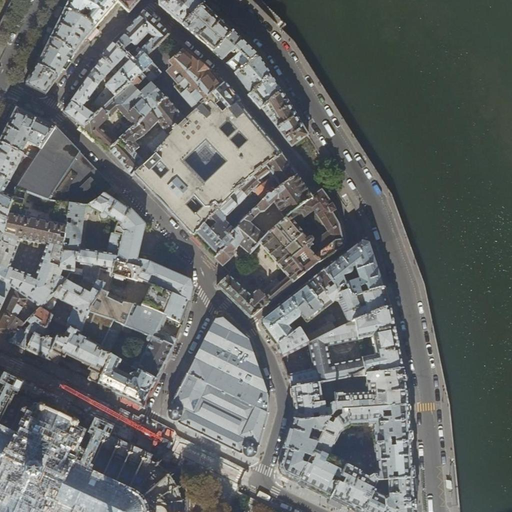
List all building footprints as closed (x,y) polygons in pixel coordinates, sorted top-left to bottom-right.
[(69,0),(65,9),(82,17),(85,11),(87,12),(90,12),(85,19),(95,28),(97,26),(118,2),(116,0),(69,0)] [(116,0),(118,2),(129,13),(131,11),(138,3),(138,2),(138,1),(136,0),(116,0)] [(182,26),(204,5),(199,0),(158,0),(159,6),(182,26)] [(211,12),(204,5),(182,26),(186,29),(189,32),(195,37),(207,48),(213,53),(233,33),(211,12)] [(59,20),(50,38),(65,46),(75,54),(83,43),(84,41),(95,28),(85,19),(82,17),(65,9),(59,20)] [(143,12),(129,28),(124,33),(123,35),(122,33),(112,43),(140,74),(141,75),(152,64),(161,54),(156,48),(169,35),(159,26),(143,12)] [(242,42),(233,33),(213,53),(221,60),(226,56),(228,59),(231,56),(229,54),(230,52),(234,56),(226,64),(236,72),(257,57),(254,54),(242,42)] [(45,48),(37,65),(48,70),(58,77),(68,63),(75,54),(65,46),(50,38),(45,48)] [(85,83),(79,91),(64,111),(64,113),(75,121),(83,128),(140,74),(112,43),(107,48),(100,57),(102,59),(98,64),(84,82),(85,83)] [(173,88),(194,111),(213,94),(219,88),(207,72),(205,71),(198,65),(182,52),(169,63),(173,68),(169,71),(169,75),(177,84),(173,88)] [(260,60),(257,57),(236,72),(234,74),(239,81),(244,87),(249,93),(247,96),(259,109),(260,108),(280,92),(274,83),(269,75),(268,74),(260,60)] [(105,145),(109,150),(116,143),(107,134),(98,127),(116,110),(131,124),(128,127),(130,130),(134,126),(135,126),(145,118),(145,116),(165,99),(165,98),(151,85),(141,94),(136,89),(141,83),(140,83),(143,79),(148,84),(149,83),(150,83),(160,73),(152,64),(141,75),(140,74),(83,128),(101,141),(105,145)] [(36,90),(45,94),(51,87),(58,77),(48,70),(37,65),(35,68),(27,85),(36,90)] [(222,85),(219,88),(213,94),(228,111),(238,102),(240,100),(236,96),(232,92),(228,87),(224,83),(222,85)] [(294,113),(280,92),(260,108),(264,112),(270,120),(274,125),(277,129),(286,139),(292,147),(305,137),(308,135),(294,113)] [(182,225),(192,235),(223,201),(281,154),(258,126),(245,111),(238,102),(228,111),(213,94),(194,111),(184,119),(184,120),(183,120),(175,127),(166,138),(153,153),(145,162),(144,162),(134,174),(137,177),(141,181),(147,188),(155,196),(164,205),(167,208),(175,217),(176,218),(182,225)] [(131,176),(134,174),(144,162),(145,162),(134,151),(139,147),(135,143),(157,122),(164,130),(147,146),(153,153),(166,138),(175,127),(183,120),(184,120),(184,119),(178,111),(179,109),(174,103),(172,104),(166,97),(165,98),(165,99),(145,116),(145,118),(135,126),(134,126),(130,130),(116,143),(109,150),(112,153),(118,160),(124,165),(128,172),(131,176)] [(7,125),(0,138),(0,143),(22,154),(27,143),(40,149),(56,128),(43,122),(38,119),(16,108),(7,125)] [(33,160),(22,178),(17,185),(15,189),(45,200),(49,201),(68,205),(87,206),(97,201),(104,194),(105,194),(112,187),(109,185),(96,171),(81,155),(80,153),(75,149),(56,128),(40,149),(36,156),(27,152),(25,156),(31,159),(33,160)] [(0,176),(17,185),(22,178),(14,173),(21,158),(29,162),(31,159),(25,156),(22,154),(0,143),(0,176)] [(192,235),(196,239),(204,247),(211,255),(214,258),(233,239),(230,236),(234,231),(233,230),(223,220),(252,191),(262,202),(269,195),(269,196),(296,176),(293,171),(289,166),(285,160),(281,154),(223,201),(192,235)] [(0,207),(8,211),(13,197),(4,192),(7,187),(15,191),(15,189),(17,185),(0,176),(0,207)] [(220,289),(250,318),(251,318),(278,295),(318,263),(318,264),(337,251),(342,247),(342,246),(339,229),(338,225),(334,217),(331,214),(336,211),(332,204),(331,204),(322,191),(318,194),(314,196),(311,198),(305,189),(296,176),(269,196),(269,195),(262,202),(233,230),(234,231),(230,236),(233,239),(214,258),(221,265),(233,256),(233,255),(234,255),(235,253),(236,252),(235,250),(239,245),(248,254),(259,243),(288,277),(280,284),(275,278),(261,290),(259,289),(258,289),(246,299),(225,278),(217,286),(220,289)] [(7,337),(12,339),(26,321),(41,308),(43,306),(56,294),(64,299),(73,286),(79,275),(58,269),(63,246),(65,226),(68,205),(49,201),(45,200),(15,189),(15,191),(14,193),(11,191),(9,194),(14,196),(13,197),(8,211),(7,214),(3,233),(2,237),(0,242),(0,275),(12,283),(12,272),(13,269),(10,268),(20,240),(47,245),(35,277),(26,274),(23,282),(16,290),(7,311),(0,324),(0,331),(3,334),(7,337)] [(63,246),(58,269),(79,275),(83,277),(96,283),(100,270),(112,273),(115,262),(121,236),(113,235),(112,235),(107,254),(79,249),(84,213),(90,213),(92,209),(101,214),(100,217),(101,219),(104,221),(107,217),(118,222),(118,221),(121,223),(130,210),(132,208),(120,195),(115,202),(112,200),(108,197),(105,194),(104,194),(97,201),(87,206),(68,205),(65,226),(63,246)] [(137,281),(150,286),(188,301),(191,288),(190,284),(190,281),(186,279),(180,276),(150,264),(150,263),(144,262),(136,260),(144,225),(130,210),(121,223),(118,221),(118,222),(113,235),(121,236),(115,262),(140,269),(137,281)] [(373,257),(369,243),(362,241),(355,246),(353,248),(323,271),(338,289),(342,287),(345,291),(348,290),(352,297),(361,295),(360,289),(361,286),(362,287),(364,286),(365,285),(366,288),(368,293),(384,287),(378,273),(376,266),(375,264),(374,260),(373,257)] [(112,274),(137,281),(140,269),(115,262),(112,273),(100,270),(96,283),(104,286),(101,291),(108,294),(110,290),(109,286),(112,274)] [(348,290),(345,291),(342,287),(338,289),(323,271),(311,280),(324,309),(334,301),(338,302),(348,325),(389,306),(385,292),(384,287),(368,293),(361,295),(352,297),(348,290)] [(0,310),(11,287),(12,283),(0,275),(0,310)] [(12,343),(26,350),(34,335),(45,341),(46,339),(55,342),(57,336),(46,332),(51,320),(66,327),(80,333),(88,314),(101,291),(104,286),(96,283),(83,277),(78,288),(73,286),(64,299),(56,294),(43,306),(50,309),(52,309),(57,299),(74,308),(66,325),(53,317),(41,308),(26,321),(12,339),(9,341),(12,343)] [(274,343),(277,346),(292,334),(297,330),(291,323),(300,315),(306,322),(307,322),(324,309),(311,280),(289,298),(264,317),(263,318),(261,326),(272,341),(274,343)] [(150,286),(140,307),(167,317),(179,323),(185,309),(187,305),(188,301),(150,286)] [(123,326),(148,336),(173,346),(176,339),(175,339),(175,338),(168,335),(169,333),(166,332),(165,333),(160,331),(167,317),(140,307),(134,305),(133,306),(123,303),(122,306),(106,298),(108,294),(101,291),(88,314),(105,319),(114,322),(123,326)] [(287,376),(291,389),(332,381),(347,378),(365,376),(365,375),(371,374),(370,369),(377,368),(378,373),(402,369),(397,343),(392,322),(392,319),(392,318),(389,306),(348,325),(336,330),(309,343),(314,370),(287,376)] [(99,352),(103,342),(100,341),(98,346),(94,344),(105,319),(88,314),(80,333),(66,327),(51,320),(46,332),(57,336),(55,342),(48,360),(57,365),(59,361),(61,357),(65,359),(66,356),(78,361),(90,367),(88,370),(92,372),(90,376),(88,378),(87,379),(97,385),(110,356),(109,356),(99,352)] [(219,319),(215,320),(195,358),(191,366),(186,375),(176,395),(172,403),(172,407),(170,408),(168,410),(167,412),(167,415),(168,417),(168,418),(170,420),(171,421),(173,422),(175,422),(177,421),(178,424),(191,430),(228,449),(240,455),(243,454),(243,455),(245,457),(246,458),(248,458),(250,458),(252,458),(253,458),(254,457),(255,456),(256,456),(256,454),(257,453),(257,451),(257,450),(257,449),(256,448),(258,447),(263,429),(268,414),(268,396),(260,376),(255,360),(247,339),(236,330),(236,329),(228,323),(223,318),(219,319)] [(99,352),(109,356),(123,326),(114,322),(103,342),(99,352)] [(282,358),(309,343),(300,329),(299,328),(297,330),(292,334),(277,346),(280,357),(281,359),(281,358),(282,358)] [(37,355),(48,360),(55,342),(46,339),(45,341),(34,335),(26,350),(37,355)] [(132,367),(138,370),(155,380),(164,363),(173,346),(148,336),(146,340),(147,342),(150,343),(139,364),(136,363),(134,363),(132,367)] [(149,393),(155,380),(138,370),(136,374),(135,374),(130,375),(130,377),(117,371),(119,367),(123,369),(124,368),(127,369),(129,366),(120,362),(121,359),(113,355),(111,357),(111,356),(110,356),(97,385),(116,394),(142,406),(149,393)] [(344,393),(333,394),(334,401),(335,403),(335,410),(408,406),(407,392),(404,376),(402,369),(378,373),(371,374),(365,375),(365,376),(366,392),(344,395),(344,393)] [(294,415),(293,419),(302,422),(329,418),(336,417),(335,410),(335,403),(330,404),(328,406),(328,409),(325,409),(325,402),(334,401),(333,394),(332,381),(291,389),(295,412),(294,415)] [(0,511),(182,511),(182,506),(181,502),(184,501),(184,500),(181,500),(180,496),(180,494),(179,491),(177,489),(179,487),(178,485),(176,486),(174,482),(172,479),(170,477),(168,474),(166,472),(163,469),(160,466),(160,462),(157,461),(153,462),(141,457),(138,455),(128,451),(125,449),(117,446),(116,445),(116,443),(115,442),(115,443),(114,442),(111,443),(110,442),(109,442),(107,439),(106,438),(105,440),(102,438),(93,434),(90,433),(78,427),(79,425),(77,424),(79,421),(67,416),(51,409),(40,403),(38,406),(29,402),(26,400),(16,396),(13,394),(4,389),(0,388),(0,387),(0,511)] [(409,416),(408,406),(335,410),(336,417),(345,430),(350,426),(372,425),(373,433),(370,433),(371,438),(373,438),(374,445),(410,442),(410,434),(409,425),(409,418),(409,416)] [(307,487),(330,499),(347,463),(330,454),(341,432),(345,430),(336,417),(329,418),(322,433),(319,439),(298,483),(307,487)] [(294,481),(298,483),(319,439),(312,437),(311,440),(309,439),(312,430),(322,433),(329,418),(302,422),(293,419),(291,424),(290,429),(287,439),(280,462),(279,468),(279,469),(282,475),(294,481)] [(411,461),(410,442),(374,445),(374,454),(376,454),(377,471),(373,474),(378,480),(382,480),(388,480),(392,480),(392,473),(397,473),(397,479),(413,478),(411,461)] [(346,506),(358,511),(363,511),(369,500),(363,497),(365,494),(371,496),(373,491),(376,485),(378,480),(373,474),(369,476),(354,469),(355,468),(354,467),(347,463),(330,499),(346,506)] [(414,511),(414,498),(414,497),(414,496),(413,478),(397,479),(392,480),(388,480),(389,498),(387,499),(385,501),(385,497),(381,495),(382,492),(382,491),(381,490),(379,490),(378,490),(377,493),(373,491),(371,496),(369,500),(363,511),(414,511)]
